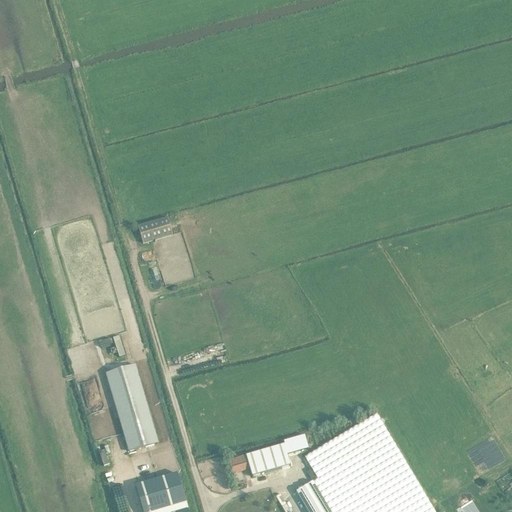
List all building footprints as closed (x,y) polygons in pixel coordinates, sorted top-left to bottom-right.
[(131,207),(137,205),(133,193),(127,194),(131,207)] [(173,236),(168,218),(138,227),(143,244),(173,236)] [(135,366),(106,375),(129,453),(158,444),(135,366)] [(434,511),(430,504),(377,415),(304,458),(311,469),(317,479),(312,482),(296,492),(307,511),(434,511)] [(303,436),(283,442),(284,445),(287,455),(307,449),(303,436)] [(287,455),(284,445),(246,456),(252,477),(290,466),(287,455)] [(311,469),(306,472),(312,482),(317,479),(311,469)] [(188,511),(178,475),(136,487),(143,511),(188,511)]
